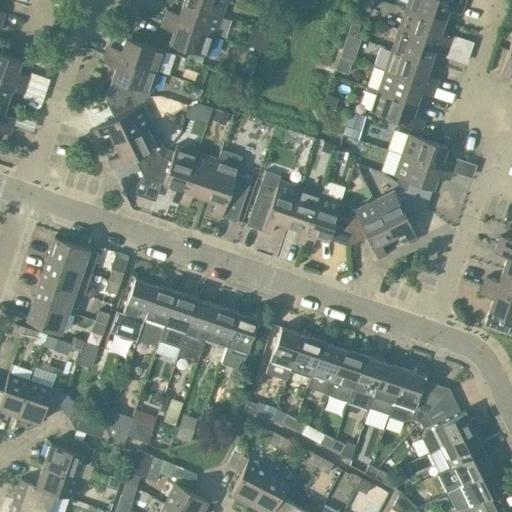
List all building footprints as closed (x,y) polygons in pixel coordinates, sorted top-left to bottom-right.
[(183,0),(183,1),(222,14),(226,0),(183,0)] [(407,0),(405,8),(443,21),(447,9),(460,13),(464,0),(407,0)] [(222,14),(183,1),(179,13),(166,9),(163,17),(215,34),(222,14)] [(405,8),(398,28),(449,45),(452,37),(439,32),(443,21),(405,8)] [(262,16),(259,25),(271,29),(274,20),(262,16)] [(173,30),(169,42),(207,55),(215,34),(163,17),(161,25),(173,30)] [(348,32),(357,35),(361,24),(352,21),(348,32)] [(449,45),(398,28),(391,48),(430,62),(434,50),(446,54),(449,45)] [(359,37),(347,33),(340,53),(353,57),(359,37)] [(264,49),(267,42),(250,36),(248,44),(260,48),(264,49)] [(109,45),(106,54),(157,71),(164,50),(125,37),(121,49),(109,45)] [(511,67),(511,37),(499,75),(508,78),(511,67)] [(391,48),(384,69),(435,86),(438,78),(425,73),(430,62),(391,48)] [(0,51),(0,74),(26,84),(29,75),(16,71),(21,58),(0,51)] [(150,92),(157,71),(106,54),(103,62),(116,66),(105,99),(131,97),(134,87),(150,92)] [(248,54),(245,64),(254,67),(258,57),(248,54)] [(336,68),(348,72),(351,61),(340,57),(336,68)] [(384,69),(377,89),(416,102),(420,90),(432,95),(435,86),(384,69)] [(0,74),(0,97),(7,100),(11,88),(23,92),(26,84),(0,74)] [(193,92),(197,96),(202,91),(198,87),(193,92)] [(412,114),(416,102),(377,89),(370,110),(421,128),(424,119),(412,114)] [(339,98),(327,94),(323,105),(335,109),(339,98)] [(0,97),(0,120),(12,125),(15,116),(3,112),(7,100),(0,97)] [(114,117),(92,128),(96,136),(108,131),(114,142),(150,124),(140,104),(136,106),(131,97),(105,99),(114,117)] [(225,124),(229,113),(216,109),(212,120),(225,124)] [(365,116),(350,111),(342,134),(357,140),(365,116)] [(0,129),(9,133),(12,125),(0,120),(0,129)] [(119,153),(108,159),(112,168),(133,157),(143,176),(167,148),(160,144),(150,124),(114,142),(119,153)] [(408,132),(401,153),(452,171),(455,162),(442,158),(446,145),(408,132)] [(324,141),(320,150),(332,154),(335,145),(324,141)] [(143,176),(130,191),(145,196),(150,179),(175,187),(171,199),(180,202),(197,151),(176,144),(173,151),(167,148),(143,176)] [(220,149),(217,158),(204,197),(216,201),(212,213),(235,221),(249,177),(236,173),(242,156),(220,149)] [(192,193),(204,197),(217,158),(197,151),(180,202),(188,205),(192,193)] [(449,179),(452,171),(401,153),(393,174),(398,176),(396,181),(405,189),(425,207),(436,175),(449,179)] [(248,225),(261,230),(270,233),(274,220),(286,225),(300,186),(278,179),(276,187),(263,182),(248,225)] [(294,241),(303,244),(320,193),(300,186),(286,225),(299,229),(294,241)] [(394,190),(374,199),(392,236),(403,231),(409,242),(417,238),(407,216),(425,207),(405,189),(396,193),(394,190)] [(341,200),(320,193),(303,244),(311,247),(315,234),(348,245),(346,219),(336,215),(341,200)] [(380,241),(392,236),(374,199),(354,209),(356,213),(346,218),(346,219),(348,245),(367,236),(377,257),(386,253),(380,241)] [(511,239),(500,235),(497,244),(511,248),(511,239)] [(90,273),(97,251),(54,237),(47,258),(90,273)] [(511,271),(511,248),(497,244),(494,252),(506,256),(502,268),(511,271)] [(90,273),(47,258),(40,279),(75,290),(84,293),(91,273),(90,273)] [(108,279),(119,283),(123,272),(112,268),(108,279)] [(483,285),(511,294),(511,271),(502,268),(498,280),(485,276),(483,285)] [(143,320),(155,283),(134,276),(122,312),(143,320)] [(68,311),(75,290),(40,279),(33,299),(68,311)] [(105,290),(116,293),(119,283),(108,279),(105,290)] [(176,290),(155,283),(143,320),(138,333),(139,334),(140,338),(143,341),(151,344),(156,343),(159,340),(176,290)] [(511,294),(483,285),(480,293),(492,297),(488,310),(490,310),(484,327),(511,337),(511,294)] [(179,347),(196,297),(176,290),(159,340),(179,347)] [(197,361),(204,340),(216,304),(196,297),(179,347),(177,354),(197,361)] [(33,299),(26,321),(60,332),(68,311),(33,299)] [(224,347),(237,311),(216,304),(204,340),(224,347)] [(95,320),(105,324),(109,313),(98,310),(95,320)] [(258,318),(237,311),(224,347),(219,362),(241,369),(258,318)] [(102,334),(105,324),(95,320),(91,331),(102,334)] [(11,334),(21,337),(25,327),(14,323),(11,334)] [(286,379),(289,369),(302,333),(281,326),(265,372),(286,379)] [(36,330),(25,327),(21,337),(32,341),(36,330)] [(43,344),(55,348),(58,337),(47,333),(43,344)] [(289,369),(310,376),(322,340),(302,333),(289,369)] [(73,336),(69,347),(80,351),(84,340),(73,336)] [(326,393),(342,347),(322,340),(310,376),(306,386),(326,393)] [(85,342),(77,362),(90,367),(98,346),(85,342)] [(347,400),(351,390),(363,354),(342,347),(326,393),(347,400)] [(368,407),(371,397),(383,361),(363,354),(351,390),(347,401),(367,408),(368,407)] [(404,367),(383,361),(371,397),(368,407),(388,414),(392,404),(404,367)] [(34,366),(30,380),(18,415),(39,422),(47,400),(51,386),(56,374),(34,366)] [(419,421),(444,393),(421,386),(425,375),(404,367),(392,404),(388,414),(387,416),(403,421),(410,417),(419,421)] [(0,408),(18,415),(30,380),(8,372),(3,388),(4,389),(0,400),(0,408)] [(56,385),(56,388),(51,386),(47,400),(50,401),(60,404),(65,391),(62,390),(63,388),(56,385)] [(77,410),(67,393),(66,394),(62,407),(66,415),(77,410)] [(454,415),(444,393),(419,421),(424,430),(421,440),(427,453),(428,452),(440,446),(475,429),(465,409),(454,415)] [(243,408),(254,412),(258,401),(247,397),(243,408)] [(102,416),(111,412),(107,402),(98,406),(102,416)] [(111,412),(102,416),(106,426),(116,422),(111,412)] [(280,422),(290,428),(296,418),(286,412),(280,422)] [(184,413),(177,435),(190,440),(198,418),(184,413)] [(147,442),(153,425),(132,418),(129,427),(127,435),(147,442)] [(306,423),(296,418),(290,428),(301,433),(306,423)] [(200,437),(211,434),(208,424),(197,428),(200,437)] [(438,472),(449,466),(484,449),(475,429),(440,446),(428,452),(438,472)] [(284,437),(275,432),(269,442),(279,447),(284,437)] [(319,442),(329,448),(335,438),(325,432),(319,442)] [(284,437),(279,447),(289,453),(295,443),(284,437)] [(345,443),(335,438),(329,448),(339,453),(345,443)] [(49,442),(42,464),(77,475),(84,454),(49,442)] [(129,472),(125,482),(136,486),(139,475),(145,477),(152,454),(136,449),(129,472)] [(242,453),(234,449),(227,463),(234,467),(242,453)] [(446,492),(459,485),(494,468),(484,449),(449,466),(438,472),(437,472),(446,492)] [(323,457),(313,452),(307,462),(317,467),(323,457)] [(323,457),(317,467),(327,473),(333,463),(323,457)] [(230,493),(250,503),(267,470),(247,460),(230,493)] [(363,473),(373,478),(379,468),(369,463),(363,473)] [(42,464),(36,483),(35,484),(54,490),(54,492),(70,497),(77,475),(42,464)] [(389,473),(379,468),(373,478),(383,483),(384,483),(387,477),(389,473)] [(509,511),(499,491),(504,488),(494,468),(459,485),(446,492),(455,508),(463,508),(464,511),(509,511)] [(287,481),(267,470),(250,503),(267,511),(269,511),(279,495),(280,496),(287,481)] [(361,478),(351,472),(346,482),(356,488),(361,478)] [(116,489),(120,478),(109,475),(106,485),(116,489)] [(394,488),(397,483),(387,477),(384,483),(394,488)] [(47,511),(54,492),(54,490),(35,484),(36,483),(20,478),(12,499),(47,511)] [(371,483),(361,478),(356,488),(365,493),(371,483)] [(125,482),(121,493),(132,496),(136,486),(125,482)] [(175,482),(164,503),(182,511),(200,511),(207,500),(175,482)] [(116,489),(106,485),(102,496),(113,499),(116,489)] [(405,511),(416,506),(400,490),(394,501),(390,508),(397,511),(405,511)] [(294,511),(298,505),(280,496),(279,495),(269,511),(294,511)] [(49,511),(47,511),(12,499),(8,511),(49,511)] [(159,511),(182,511),(164,503),(159,511)]
